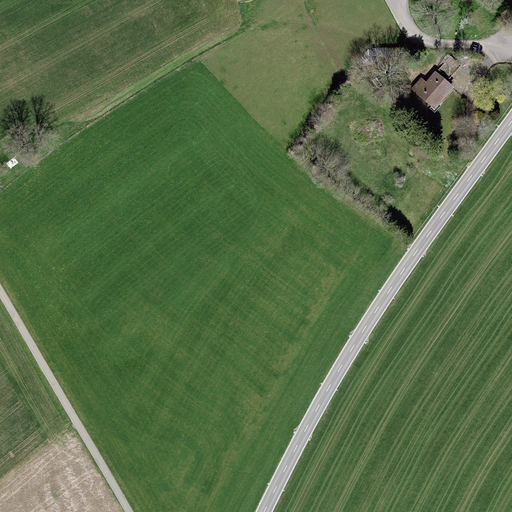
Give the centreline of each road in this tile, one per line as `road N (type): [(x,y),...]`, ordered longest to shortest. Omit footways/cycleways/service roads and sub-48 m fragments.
road 1 (tertiary): [(511,122),(355,345),(269,511)]
road 2 (unclassified): [(0,286),(127,511)]
